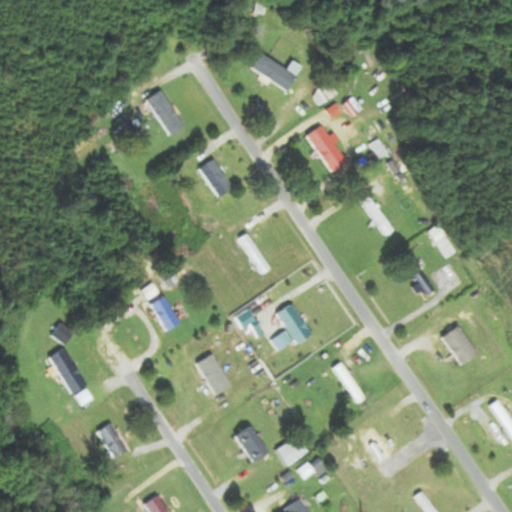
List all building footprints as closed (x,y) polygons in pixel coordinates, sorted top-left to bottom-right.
[(287,70),(261,53),(251,69),(287,92),(303,68),(293,61),(287,70)] [(336,94),(329,84),(312,96),(320,106),(336,94)] [(146,101),(169,137),(185,126),(162,90),(146,101)] [(348,161),(321,126),(305,138),(332,174),(348,161)] [(199,169),(218,198),(234,187),(215,158),(199,169)] [(429,231),(444,260),(456,253),(440,225),(429,231)] [(270,268),(249,240),(242,246),(264,273),(270,268)] [(434,291),(414,262),(408,266),(427,295),(434,291)] [(167,330),(180,320),(161,296),(148,306),(167,330)] [(310,338),(296,304),(279,311),(292,346),(310,338)] [(48,358),(72,395),(87,385),(64,348),(48,358)] [(195,358),(218,395),(227,389),(203,352),(195,358)] [(373,392),(348,367),(336,380),(361,404),(373,392)] [(498,394),(511,421),(511,401),(506,390),(498,394)] [(114,459),(128,450),(111,423),(97,432),(114,459)] [(253,464),(270,454),(253,425),(236,435),(253,464)] [(361,438),(387,477),(401,468),(375,429),(361,438)] [(277,451),(289,467),(310,452),(298,436),(277,451)] [(437,511),(422,492),(416,497),(426,511),(437,511)] [(168,511),(156,496),(143,506),(147,511),(168,511)] [(307,511),(299,499),(284,509),(285,511),(307,511)]
